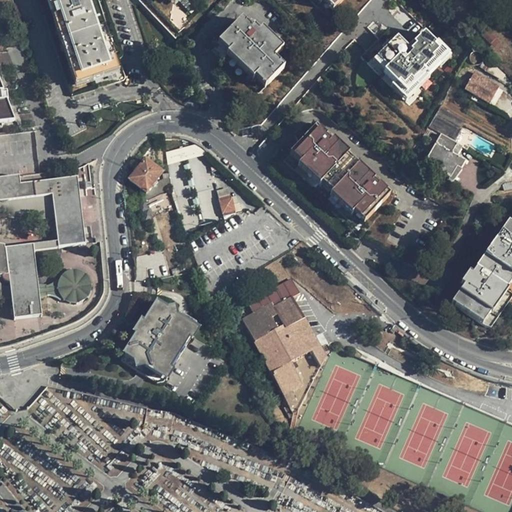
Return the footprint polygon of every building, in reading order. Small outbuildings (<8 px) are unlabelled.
[(114,73),(88,0),(46,0),(48,2),(77,86),(114,73)] [(173,2),(175,0),(140,0),(176,39),(192,23),(176,6),(173,2)] [(279,52),(258,32),(243,17),(223,39),(232,49),(229,52),(228,54),(248,73),(250,70),(266,86),(284,68),(273,58),(279,52)] [(262,28),(258,32),(279,52),(283,48),(262,28)] [(479,35),(488,45),(493,41),(484,31),(479,35)] [(436,39),(434,41),(425,32),(415,43),(418,45),(413,51),(410,48),(397,36),(377,58),(388,68),(384,72),(395,82),(407,94),(427,73),(438,62),(436,60),(447,49),(436,39)] [(220,41),(229,52),(232,49),(223,39),(220,41)] [(493,41),(488,45),(492,49),(497,45),(493,41)] [(447,49),(436,60),(438,62),(440,64),(451,53),(447,49)] [(388,68),(377,58),(373,61),(384,72),(388,68)] [(0,123),(9,122),(4,68),(0,68),(0,123)] [(250,70),(248,73),(263,88),(266,86),(250,70)] [(488,103),(497,86),(472,72),(462,89),(488,103)] [(407,94),(395,82),(391,86),(407,101),(430,76),(427,73),(407,94)] [(346,79),(341,90),(361,113),(368,104),(346,79)] [(441,107),(430,126),(456,140),(466,120),(441,107)] [(425,133),(436,139),(439,134),(428,127),(425,133)] [(323,140),(324,139),(326,137),(316,128),(313,131),(323,140)] [(386,201),(383,198),(377,193),(379,191),(372,186),(371,187),(351,168),(340,158),(343,156),(327,141),(324,139),(323,140),(313,131),(292,153),(302,164),(323,183),(334,194),(355,214),(365,223),(372,216),(386,201)] [(439,134),(436,139),(425,159),(440,168),(439,171),(448,176),(454,165),(458,167),(462,160),(454,155),(459,145),(439,134)] [(327,141),(343,156),(346,153),(329,138),(327,141)] [(302,164),(292,153),(290,156),(300,166),(302,164)] [(144,192),(161,174),(144,161),(129,179),(144,192)] [(323,183),(302,164),(300,166),(298,168),(319,188),(321,185),(323,183)] [(454,165),(448,176),(452,178),(458,167),(454,165)] [(145,198),(169,188),(166,166),(161,174),(144,192),(142,196),(145,198)] [(353,166),(351,168),(371,187),(372,186),(373,184),(353,166)] [(87,248),(80,180),(19,187),(18,178),(0,180),(0,204),(53,198),(59,251),(87,248)] [(334,194),(323,183),(321,185),(332,196),(334,194)] [(217,191),(219,197),(230,194),(228,188),(217,191)] [(153,211),(166,206),(161,194),(148,200),(153,211)] [(355,214),(334,194),(332,196),(330,198),(351,218),(353,216),(355,214)] [(232,219),(228,203),(215,205),(219,222),(232,219)] [(365,223),(355,214),(353,216),(363,226),(365,223)] [(506,217),(498,229),(502,231),(510,220),(506,217)] [(494,244),(479,268),(475,274),(468,269),(460,281),(467,286),(463,293),(454,307),(478,323),(488,308),(489,309),(505,286),(494,278),(501,267),(511,273),(511,221),(510,220),(502,231),(498,229),(491,241),(494,244)] [(475,265),(479,268),(494,244),(491,241),(475,265)] [(0,277),(7,277),(13,320),(40,317),(38,299),(36,286),(32,248),(0,251),(0,277)] [(511,273),(501,267),(494,278),(505,286),(489,309),(488,308),(478,323),(482,325),(488,316),(511,279),(511,273)] [(53,285),(36,286),(38,299),(54,297),(65,303),(74,306),(82,304),(87,300),(91,294),(92,286),(89,278),(83,273),(76,271),(68,272),(62,276),(53,285)] [(309,378),(321,353),(285,294),(293,289),(284,273),(241,300),(247,311),(236,317),(292,410),(297,407),(299,402),(295,396),(304,390),(300,383),(309,378)] [(454,307),(463,293),(459,291),(451,304),(454,307)] [(167,310),(156,304),(148,318),(149,319),(146,325),(141,322),(134,333),(139,336),(136,342),(134,340),(126,354),(136,361),(143,359),(145,366),(162,376),(172,359),(168,356),(178,340),(182,343),(192,326),(175,316),(168,317),(167,310)]
